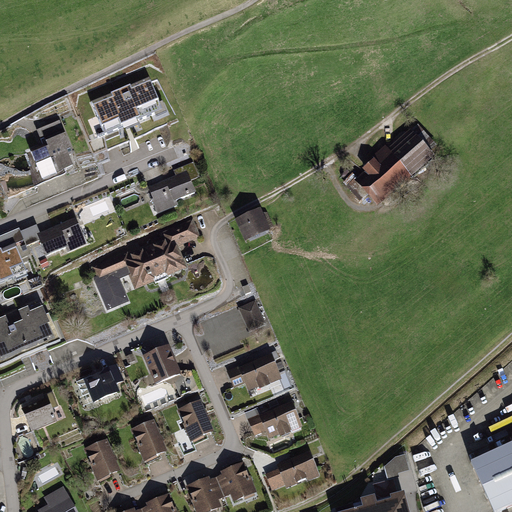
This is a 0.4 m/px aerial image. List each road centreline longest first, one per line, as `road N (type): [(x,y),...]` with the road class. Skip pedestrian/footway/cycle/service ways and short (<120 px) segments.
road 1 (track): [(226,219),(386,126),(511,38)]
road 2 (residential): [(14,511),(8,395),(180,318)]
road 3 (residential): [(180,318),(230,446),(110,503)]
road 4 (residential): [(0,227),(172,156)]
road 5 (residential): [(180,318),(226,294),(214,237),(226,219)]
